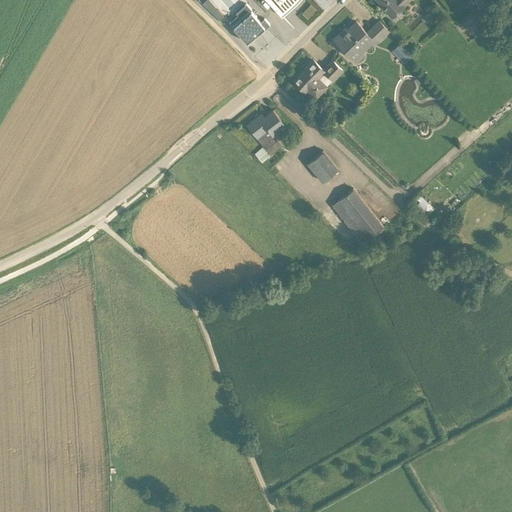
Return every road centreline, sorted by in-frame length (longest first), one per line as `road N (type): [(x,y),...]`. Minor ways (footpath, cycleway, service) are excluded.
road 1 (unclassified): [(94,217),(192,304),(274,511)]
road 2 (unclassified): [(265,79),(425,225),(511,273)]
road 3 (tertiary): [(94,217),(265,79)]
